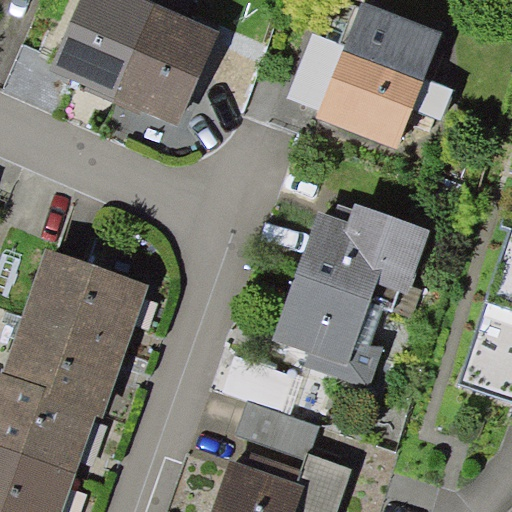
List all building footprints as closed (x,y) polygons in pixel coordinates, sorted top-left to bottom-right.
[(85,90),(112,102),(155,2),(149,0),(80,0),(50,68),(87,84),(85,90)] [(442,32),(362,0),(344,46),(319,110),(316,117),(396,148),(412,107),(424,77),(442,32)] [(218,30),(155,2),(112,102),(141,115),(144,108),(178,123),(218,30)] [(319,110),(344,46),(313,34),(288,98),(319,110)] [(453,89),(424,77),(412,107),(441,119),(453,89)] [(511,189),(499,227),(511,231),(487,300),(511,308),(511,189)] [(319,210),(296,273),(371,299),(370,302),(384,307),(392,310),(399,290),(408,293),(411,285),(431,230),(355,203),(353,208),(349,221),(335,216),(319,210)] [(339,203),(335,216),(349,221),(353,208),(339,203)] [(23,316),(127,352),(151,284),(46,248),(23,316)] [(370,302),(371,299),(296,273),(272,340),(309,352),(304,366),(369,389),(384,349),(370,344),(357,339),(370,302)] [(422,289),(411,285),(408,293),(399,290),(392,310),(411,317),(422,289)] [(370,344),(384,307),(370,302),(357,339),(370,344)] [(46,398),(96,416),(104,419),(127,352),(23,316),(3,372),(49,389),(46,398)] [(248,401),(282,412),(295,377),(235,356),(222,391),(248,401)] [(0,446),(76,473),(96,416),(46,398),(49,389),(3,372),(0,371),(0,446)] [(282,412),(248,401),(236,435),(306,459),(308,453),(310,453),(320,426),(282,412)] [(62,511),(76,473),(0,446),(0,511),(62,511)] [(230,460),(211,511),(336,511),(352,468),(310,453),(308,453),(306,459),(302,471),(253,453),(248,467),(230,460)]
